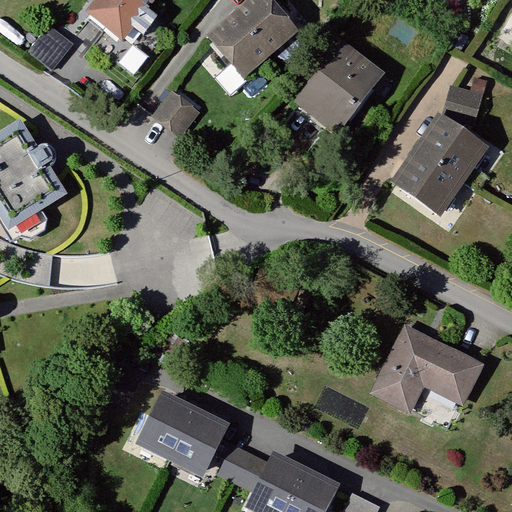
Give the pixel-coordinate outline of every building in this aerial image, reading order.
[(160,0),(99,0),(90,12),(129,41),(160,0)] [(275,0),(253,0),(212,35),(247,77),(302,31),(275,0)] [(386,74),(343,42),(297,103),(339,135),(386,74)] [(479,118),(486,90),(453,82),(446,110),(479,118)] [(177,86),(154,109),(179,134),(202,111),(177,86)] [(491,144),(443,112),(393,185),(440,218),(491,144)] [(71,198),(22,120),(0,133),(0,221),(10,237),(71,198)] [(479,368),(398,327),(362,398),(404,418),(419,389),(458,409),(479,368)] [(222,433),(152,395),(123,447),(193,486),(222,433)] [(319,511),(330,491),(263,456),(234,510),(237,511),(319,511)] [(345,511),(377,511),(382,502),(355,490),(345,511)]
